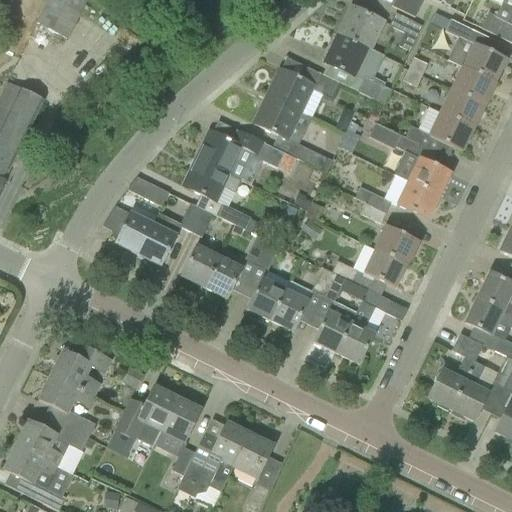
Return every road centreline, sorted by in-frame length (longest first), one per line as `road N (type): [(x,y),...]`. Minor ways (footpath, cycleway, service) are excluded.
road 1 (residential): [(44,272),(99,173),(286,0)]
road 2 (residential): [(355,436),(511,105)]
road 3 (tertiary): [(44,272),(355,436)]
road 4 (tertiary): [(355,436),(510,511)]
